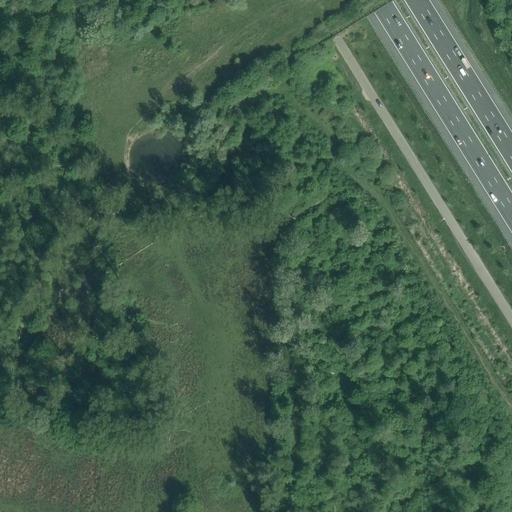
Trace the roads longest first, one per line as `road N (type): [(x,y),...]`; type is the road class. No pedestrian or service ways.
road 1 (unclassified): [(511,317),(310,0)]
road 2 (motorway): [(378,0),(511,208)]
road 3 (motorway): [(511,150),(417,0)]
